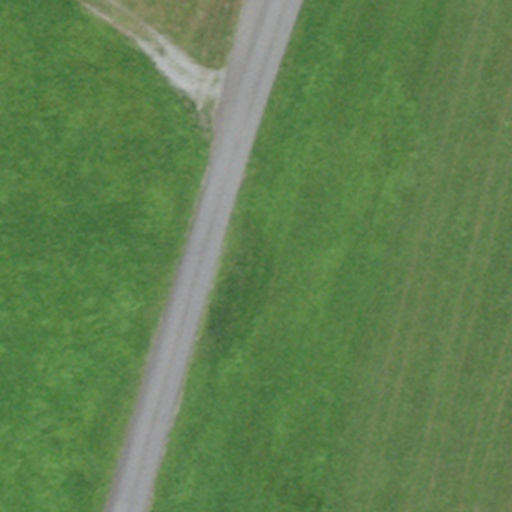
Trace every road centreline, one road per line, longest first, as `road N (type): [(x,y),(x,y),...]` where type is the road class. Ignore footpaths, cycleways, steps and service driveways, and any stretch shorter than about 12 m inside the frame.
road 1 (unclassified): [(127,511),(246,91),(282,0)]
road 2 (track): [(246,91),(103,0)]
